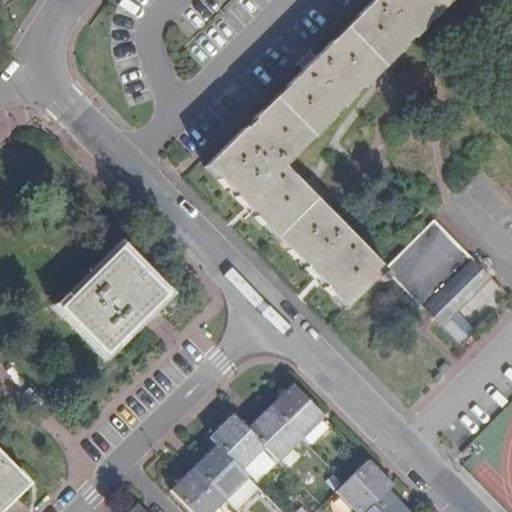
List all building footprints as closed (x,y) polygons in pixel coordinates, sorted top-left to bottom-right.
[(283,167),(333,118),(333,116),(339,110),(342,110),(354,98),(353,96),(360,89),(362,90),(403,49),(404,47),(410,39),(413,39),(424,29),(424,26),(431,19),(433,20),(453,0),(373,0),(318,55),(252,120),(254,121),(246,129),(245,128),(205,167),(225,188),(228,188),(234,194),(234,196),(245,207),(247,207),(256,215),(255,218),(296,259),(299,260),(305,266),(304,267),(316,279),(317,278),(325,286),(324,287),(344,307),(376,276),(382,282),(389,275),(429,315),(440,327),(452,315),(434,297),(472,260),(467,255),(472,250),(462,240),(457,245),(433,221),(384,269),(283,167)] [(154,309),(167,296),(155,283),(122,248),(62,307),(108,355),(139,323),(154,309)] [(325,419),(293,385),(282,395),(270,407),(303,441),(325,419)] [(303,441),(270,407),(248,430),(265,449),(280,463),(303,441)] [(265,449),(248,430),(233,415),(219,430),(210,439),(217,446),(242,472),(265,449)] [(225,500),(248,479),(242,472),(217,446),(206,457),(194,469),(225,500)] [(16,498),(30,486),(16,472),(0,454),(0,511),(1,511),(2,511),(16,498)] [(367,511),(387,493),(393,487),(384,478),(380,474),(369,463),(346,484),(337,495),(354,511),(367,511)] [(213,511),(225,500),(194,469),(180,483),(171,491),(191,511),(213,511)] [(407,511),(403,508),(399,504),(387,493),(367,511),(407,511)]
